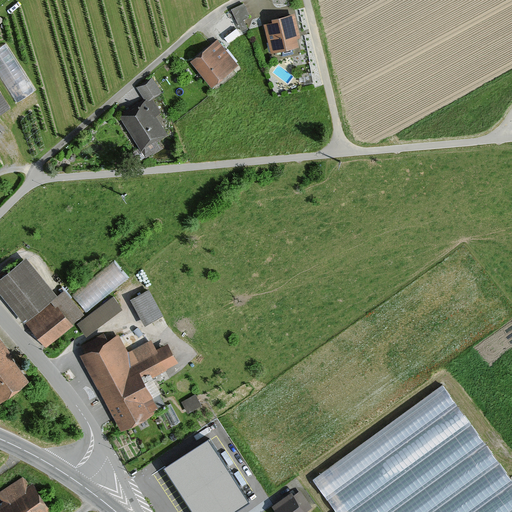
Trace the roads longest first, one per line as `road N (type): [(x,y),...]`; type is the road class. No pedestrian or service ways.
road 1 (residential): [(30,183),(511,137)]
road 2 (residential): [(30,183),(46,157),(237,0)]
road 3 (residential): [(0,313),(91,429),(90,449),(69,475)]
road 4 (track): [(306,0),(342,152)]
